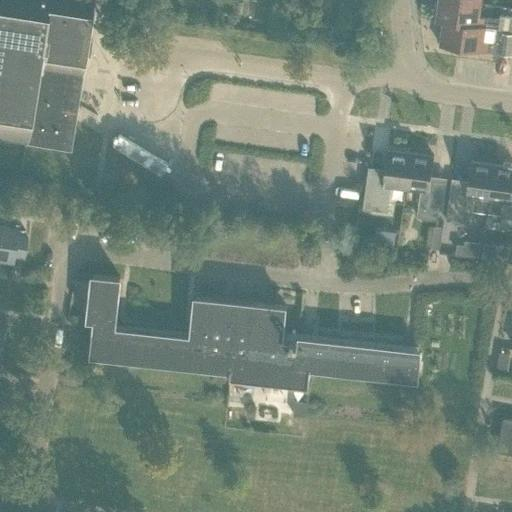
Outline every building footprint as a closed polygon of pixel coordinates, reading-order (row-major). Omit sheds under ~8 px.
[(0,0),(0,136),(69,147),(90,12),(92,1),(86,0),(0,0)] [(438,0),(436,20),(443,21),(484,27),(485,25),(486,16),(479,15),(481,2),(466,0),(438,0)] [(486,16),(485,25),(511,28),(511,15),(500,14),(499,18),(486,16)] [(483,39),(484,27),(443,21),(440,44),(488,51),(490,41),(483,39)] [(511,54),(511,45),(511,32),(500,31),(497,52),(511,54)] [(391,184),(406,186),(410,151),(387,148),(383,179),(367,177),(363,207),(387,210),(391,184)] [(434,155),(410,151),(406,186),(420,188),(417,214),(441,218),(445,188),(429,186),(434,155)] [(472,210),(487,212),(494,163),(470,160),(466,191),(450,188),(446,218),(470,222),(472,210)] [(511,165),(494,163),(487,212),(501,214),(500,225),(511,227),(511,165)] [(426,242),(435,244),(439,223),(430,221),(426,242)] [(16,227),(0,224),(0,259),(12,261),(13,256),(23,257),(26,235),(16,233),(16,227)] [(436,247),(446,249),(450,231),(440,229),(436,247)] [(95,317),(91,353),(230,368),(229,375),(308,384),(310,366),(418,378),(421,349),(297,335),(297,338),(290,337),(289,341),(282,340),(286,306),(195,295),(190,336),(114,327),(120,277),(92,273),(88,317),(95,317)] [(511,419),(504,418),(499,448),(511,450),(511,419)]
